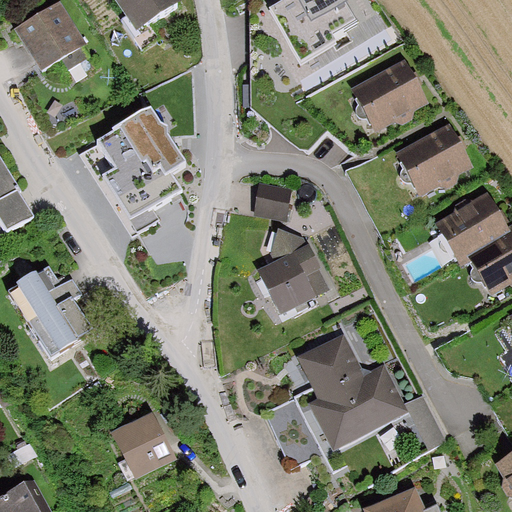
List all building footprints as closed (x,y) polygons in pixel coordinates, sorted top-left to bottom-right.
[(87,44),(59,0),(54,0),(15,24),(44,70),(87,44)] [(115,0),(140,33),(183,2),(181,0),(115,0)] [(366,22),(351,0),(293,0),(281,9),(312,56),(366,22)] [(434,111),(409,69),(349,105),(374,147),(434,111)] [(159,123),(152,111),(127,127),(99,144),(117,173),(104,181),(138,237),(160,223),(152,210),(182,192),(171,174),(185,165),(172,143),(166,134),(167,126),(159,123)] [(476,171),(454,133),(397,166),(419,204),(476,171)] [(0,217),(7,230),(32,216),(18,190),(20,189),(0,156),(0,217)] [(295,190),(262,186),(259,215),(291,220),(295,190)] [(511,234),(511,232),(490,198),(435,234),(458,270),(469,262),(511,234)] [(511,234),(469,262),(495,301),(511,289),(511,234)] [(311,249),(304,252),(299,240),(278,235),(271,255),(276,265),(257,274),(280,322),(334,297),(311,249)] [(10,295),(51,360),(93,334),(75,305),(84,300),(74,283),(63,290),(50,270),(10,295)] [(385,363),(364,374),(345,336),(301,358),(316,388),(265,413),(293,468),(323,453),(408,412),(385,363)] [(425,398),(407,408),(433,454),(451,445),(425,398)] [(158,416),(114,439),(137,484),(181,460),(158,416)] [(511,460),(500,467),(511,488),(511,460)] [(425,509),(415,488),(366,510),(366,511),(440,511),(437,504),(425,509)] [(39,511),(27,489),(0,504),(0,511),(39,511)]
